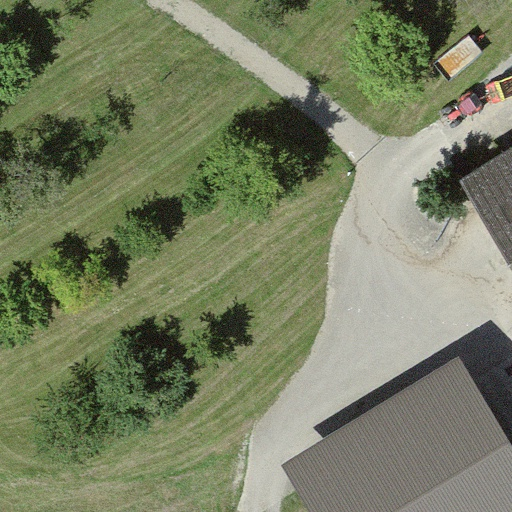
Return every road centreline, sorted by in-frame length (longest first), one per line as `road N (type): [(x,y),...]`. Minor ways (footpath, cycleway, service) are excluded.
road 1 (track): [(164,0),(295,88),(396,181)]
road 2 (track): [(511,368),(422,273),(392,219),(396,181)]
road 3 (track): [(396,181),(412,150),(511,95)]
